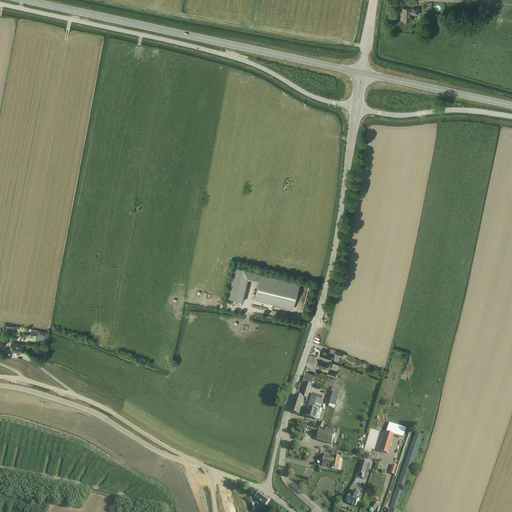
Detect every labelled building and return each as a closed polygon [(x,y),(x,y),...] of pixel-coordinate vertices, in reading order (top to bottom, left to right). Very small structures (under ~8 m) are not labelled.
[(410,21),(410,15),(418,15),(419,8),(412,8),(412,9),(407,9),(402,9),(402,16),(401,21),(410,21)] [(293,309),(299,285),(260,275),(254,299),(293,309)] [(23,353),(24,345),(10,344),(10,352),(23,353)] [(320,351),(318,358),(328,362),(330,354),(320,351)] [(315,366),(325,369),(328,362),(318,358),(315,366)] [(306,402),(307,399),(312,384),(306,382),(302,397),(296,395),(291,412),(299,414),(303,401),(306,402)] [(322,400),(316,398),(318,394),(312,392),(311,397),(308,408),(309,408),(307,417),(316,420),(318,412),(319,412),(320,412),(322,404),(321,404),(322,400)] [(334,434),(335,429),(326,426),(324,431),(320,430),(317,440),(331,445),(334,434)] [(395,435),(384,432),(378,451),(388,454),(395,435)] [(416,433),(401,476),(390,508),(397,510),(410,473),(412,473),(425,436),(416,433)] [(341,458),(334,456),(325,454),(322,466),(332,468),(332,469),(338,470),(341,458)] [(368,464),(368,463),(362,461),(358,473),(364,475),(368,464)] [(359,500),(357,499),(360,493),(355,491),(352,496),(350,495),(346,502),(356,506),(359,500)] [(262,510),(265,506),(270,499),(259,492),(255,498),(261,502),(258,506),(262,510)] [(374,501),(368,508),(373,511),(379,505),(374,501)]
